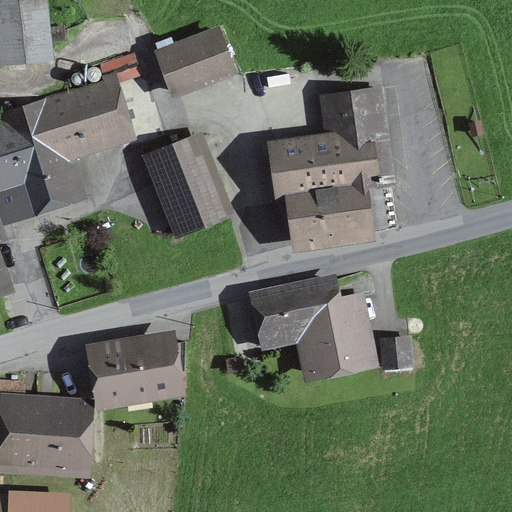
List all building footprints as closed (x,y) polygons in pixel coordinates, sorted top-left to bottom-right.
[(0,63),(50,58),(43,0),(18,0),(0,2),(0,63)] [(226,70),(211,34),(159,55),(173,92),(226,70)] [(161,53),(171,49),(168,40),(157,45),(161,53)] [(101,81),(134,70),(130,56),(96,66),(101,81)] [(73,195),(58,146),(83,138),(86,149),(119,139),(101,84),(0,115),(0,194),(7,216),(73,195)] [(279,197),(290,195),(297,239),(378,227),(371,182),(387,180),(374,91),(320,100),(326,138),(271,147),(279,197)] [(175,234),(226,214),(197,139),(146,160),(175,234)] [(267,350),(302,342),(309,376),(370,363),(356,296),(337,300),(333,280),(256,297),(267,350)] [(410,339),(383,340),(384,368),(411,367),(410,339)] [(91,353),(99,402),(173,391),(171,375),(184,374),(182,343),(144,349),(143,345),(91,353)] [(0,463),(80,468),(83,407),(0,402),(0,463)] [(61,511),(62,500),(12,497),(11,511),(61,511)]
